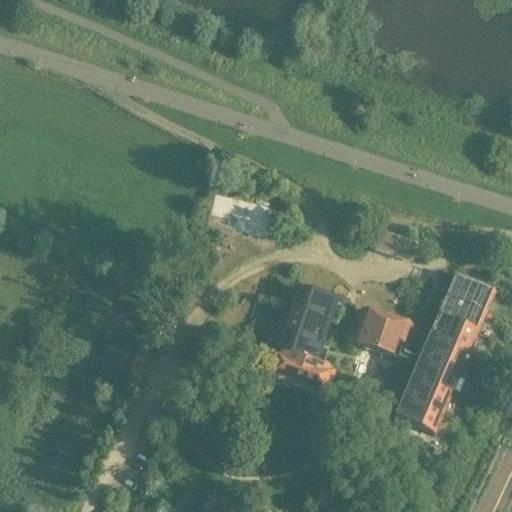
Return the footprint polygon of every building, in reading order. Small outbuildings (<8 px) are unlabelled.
[(272,209),(214,197),(210,217),(227,220),(225,230),(266,239),(272,209)] [(421,246),(379,233),(372,255),(410,267),(413,255),(418,257),(421,246)] [(494,295),(454,278),(421,354),(419,353),(416,360),(418,361),(393,420),(434,437),(494,295)] [(274,354),(315,367),(336,303),(295,289),(295,290),(294,294),(288,312),(274,354)] [(412,329),(361,311),(349,346),(392,361),(397,345),(406,348),(412,329)] [(148,332),(125,379),(137,385),(160,337),(148,332)] [(315,367),(274,354),(274,355),(265,381),(299,392),(325,400),(334,373),(315,367)] [(354,500),(352,511),(371,511),(373,504),(354,500)]
